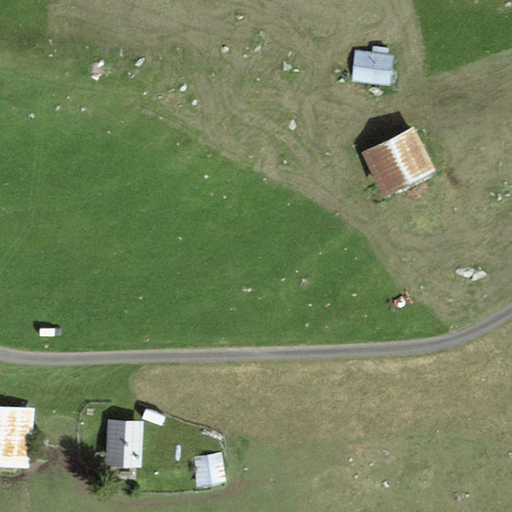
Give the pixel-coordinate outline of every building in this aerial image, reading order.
[(394,56),(357,56),(357,85),(394,85),(394,56)] [(425,130),(372,155),(391,196),(444,172),(425,130)] [(36,413),(0,409),(0,465),(30,468),(36,413)] [(148,427),(112,425),(110,467),(146,469),(148,427)] [(225,459),(203,462),(206,486),(228,483),(225,459)]
